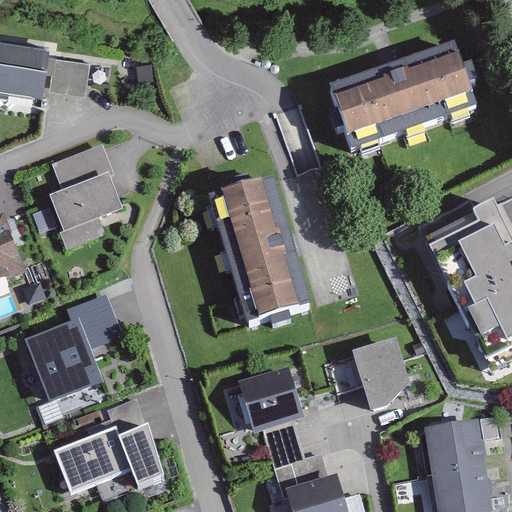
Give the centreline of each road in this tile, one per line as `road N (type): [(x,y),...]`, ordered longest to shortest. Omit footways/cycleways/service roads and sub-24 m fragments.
road 1 (residential): [(172,0),(218,75),(227,119),(211,132),(187,135),(121,120),(0,165)]
road 2 (residential): [(217,511),(139,269),(146,249)]
